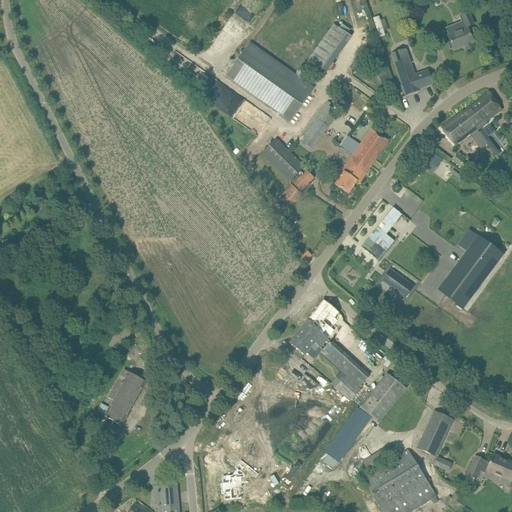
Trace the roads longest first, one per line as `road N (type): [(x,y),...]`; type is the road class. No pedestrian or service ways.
road 1 (unclassified): [(216,399),(172,358),(14,45),(6,0)]
road 2 (unclassified): [(309,277),(435,113),(479,82),(511,71)]
road 3 (unclassified): [(511,425),(462,402),(309,277)]
road 4 (unclassified): [(216,399),(309,277)]
road 5 (unclassified): [(88,511),(186,436)]
